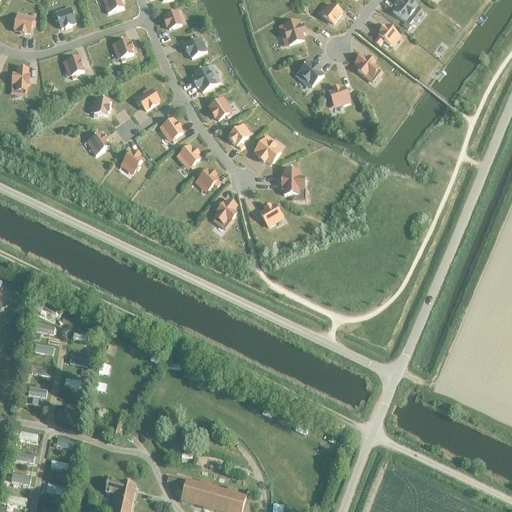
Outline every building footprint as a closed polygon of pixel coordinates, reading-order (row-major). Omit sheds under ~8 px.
[(105,8),(108,16),(124,10),(122,5),(123,4),(121,0),(105,0),(108,7),(105,8)] [(396,9),(392,14),(405,24),(406,24),(409,26),(413,21),(410,19),(418,8),(407,0),(403,0),(401,3),(399,1),(394,7),(396,9)] [(328,10),(323,17),(333,26),(342,16),(331,7),(329,5),(326,9),(328,10)] [(76,25),(70,10),(63,12),(64,15),(56,18),(54,19),(55,23),(58,22),(61,31),(65,29),(65,31),(71,29),(71,27),(76,25)] [(168,28),(169,31),(182,26),(178,17),(182,16),(181,13),(177,15),(177,14),(164,19),(165,22),(164,23),(166,29),(168,28)] [(18,16),(14,32),(20,33),(20,35),(25,36),(26,35),(30,35),(32,27),(35,27),(35,23),(32,23),(32,22),(25,21),(25,18),(18,16)] [(285,34),(289,47),(304,42),(302,36),(304,35),(302,28),(300,29),(298,23),(283,28),(279,29),(281,35),(285,34)] [(379,38),(374,44),(379,47),(383,42),(389,47),(398,36),(387,27),(384,30),(383,29),(379,34),(380,35),(378,38),(379,38)] [(194,43),(185,46),(187,50),(186,51),(188,56),(189,56),(192,61),(207,54),(204,47),(201,48),(198,41),(196,38),(193,40),(194,43)] [(130,47),(128,41),(112,47),(115,54),(118,53),(120,61),(121,64),(125,62),(124,60),(133,56),(132,52),(133,52),(131,46),(130,47)] [(360,69),(358,72),(365,78),(367,74),(372,78),(375,74),(378,77),(381,73),(378,71),(373,67),(375,65),(368,60),(366,61),(361,57),(359,60),(357,62),(358,62),(355,65),(360,69)] [(75,77),(84,74),(79,59),(77,59),(63,64),(66,72),(69,71),(71,78),(72,81),(76,80),(75,77)] [(300,82),(303,79),(312,89),(324,77),(319,73),(321,71),(316,66),(314,67),(310,63),(298,74),(298,75),(295,77),(300,82)] [(207,69),(193,77),(196,82),(194,83),(197,90),(199,89),(202,95),(217,86),(210,74),(213,72),(210,67),(207,69)] [(22,92),(21,96),(26,97),(26,93),(27,86),(29,87),(29,78),(27,78),(28,71),(24,71),(21,71),(18,71),(18,77),(13,77),(13,86),(17,86),(17,92),(22,92)] [(332,103),(330,104),(331,108),(334,107),(341,104),(342,107),(349,105),(344,89),(339,91),(338,90),(333,92),(333,93),(329,95),(332,103)] [(141,105),(146,113),(155,107),(159,104),(150,91),(143,95),(145,97),(138,102),(136,104),(138,107),(141,105)] [(109,108),(110,103),(93,99),(92,107),(95,108),(93,116),(94,116),(93,119),(97,119),(97,118),(98,117),(107,118),(108,114),(109,114),(110,109),(109,108)] [(227,107),(223,100),(209,109),(213,114),(212,115),(215,120),(216,119),(218,122),(226,117),(227,120),(231,118),(229,115),(225,108),(227,107)] [(163,129),(160,131),(164,136),(164,138),(166,136),(167,136),(172,142),(173,145),(177,142),(175,140),(180,136),(182,135),(174,122),(167,126),(166,125),(162,128),(163,129)] [(234,135),(229,138),(231,141),(230,142),(234,147),(235,146),(238,149),(249,140),(243,133),(246,130),(244,128),(241,130),(240,130),(239,131),(238,130),(233,134),(234,135)] [(91,151),(96,158),(110,149),(106,144),(107,143),(104,138),(103,139),(101,136),(101,135),(99,136),(93,141),(91,139),(91,138),(88,140),(89,143),(94,150),(91,151)] [(265,141),(255,154),(260,158),(258,160),(264,164),(266,162),(270,166),(280,153),(270,145),(272,142),(267,138),(265,142),(265,141)] [(190,149),(177,160),(182,166),(185,164),(190,170),(190,169),(192,172),(195,169),(193,167),(200,161),(197,158),(198,157),(194,152),(193,153),(190,149)] [(123,165),(134,173),(142,161),(139,159),(140,158),(135,155),(134,156),(131,154),(130,155),(127,152),(124,156),(128,159),(123,165)] [(284,172),(284,179),(281,179),(281,190),(284,190),(284,198),(293,198),(293,202),(298,202),(298,198),(298,190),(304,190),(304,179),(298,179),(298,172),(284,172)] [(208,173),(198,183),(208,192),(213,186),(217,189),(220,186),(217,183),(217,182),(215,180),(216,179),(211,174),(210,175),(208,173)] [(215,219),(213,223),(217,225),(219,222),(223,225),(227,220),(230,223),(236,216),(232,213),(236,208),(233,206),(234,206),(231,204),(228,202),(225,207),(223,206),(218,213),(219,215),(215,219)] [(266,212),(261,215),(269,229),(275,225),(274,223),(281,219),(283,217),(281,214),(279,215),(274,207),(270,209),(270,208),(265,211),(266,212)] [(61,305),(43,296),(38,308),(56,316),(61,305)] [(39,312),(34,321),(46,327),(51,318),(39,312)] [(69,318),(67,325),(82,329),(84,322),(69,318)] [(54,337),(55,330),(35,326),(34,333),(54,337)] [(93,339),(74,335),(73,342),(91,346),(93,339)] [(53,358),(54,350),(34,347),(33,355),(53,358)] [(90,362),(71,358),(70,366),(88,370),(90,362)] [(52,380),(53,372),(31,368),(30,376),(52,380)] [(104,381),(104,369),(94,370),(94,381),(104,381)] [(182,372),(178,382),(187,386),(191,376),(182,372)] [(198,380),(194,389),(203,394),(208,384),(198,380)] [(83,391),(84,384),(66,381),(65,388),(83,391)] [(46,393),(27,390),(26,397),(45,400),(46,393)] [(247,416),(252,407),(246,403),(241,412),(247,416)] [(81,426),(71,407),(65,409),(75,429),(81,426)] [(256,419),(265,423),(269,414),(260,410),(256,419)] [(134,424),(142,429),(147,420),(139,415),(134,424)] [(276,418),(272,426),(283,431),(287,422),(276,418)] [(120,441),(125,425),(108,420),(103,436),(120,441)] [(227,443),(232,435),(215,424),(210,433),(227,443)] [(293,425),(288,435),(300,440),(304,430),(293,425)] [(36,444),(37,438),(20,435),(19,441),(36,444)] [(75,445),(59,440),(57,447),(73,452),(75,445)] [(33,466),(34,459),(17,455),(16,462),(33,466)] [(70,467),(51,463),(50,470),(68,474),(70,467)] [(29,488),(30,480),(12,477),(11,485),(29,488)] [(166,485),(180,489),(180,491),(184,492),(180,504),(208,511),(254,511),(257,503),(236,497),(237,492),(228,490),(226,494),(209,489),(210,485),(200,482),(199,487),(173,480),(168,478),(166,485)] [(130,511),(136,487),(108,481),(105,494),(114,496),(110,511),(130,511)] [(65,490),(48,487),(47,494),(64,498),(65,490)] [(24,510),(25,502),(7,498),(5,506),(24,510)]
